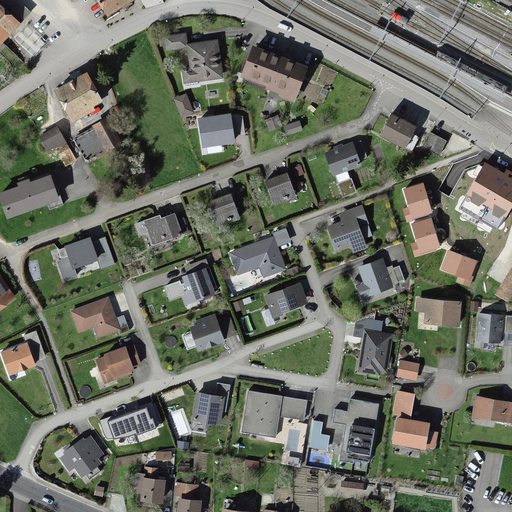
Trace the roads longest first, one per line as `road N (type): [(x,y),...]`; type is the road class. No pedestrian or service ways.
road 1 (residential): [(386,82),(249,13),(190,7),(144,20),(0,105)]
road 2 (residential): [(386,82),(361,124),(7,253)]
road 3 (residential): [(14,482),(49,423),(221,359)]
road 4 (residential): [(324,320),(339,329),(328,379),(235,368),(221,359)]
road 5 (residential): [(511,149),(386,82)]
